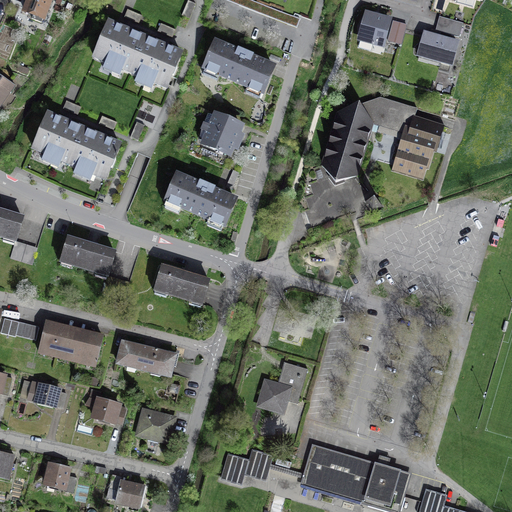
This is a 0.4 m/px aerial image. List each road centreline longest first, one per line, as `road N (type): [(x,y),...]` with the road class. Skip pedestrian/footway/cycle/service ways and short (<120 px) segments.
road 1 (residential): [(234,264),(320,0)]
road 2 (residential): [(0,180),(69,214),(234,264)]
road 3 (unknown): [(114,227),(191,63),(206,0)]
road 4 (residential): [(0,298),(219,356)]
road 5 (residential): [(0,436),(181,479)]
road 6 (residential): [(219,356),(181,479)]
